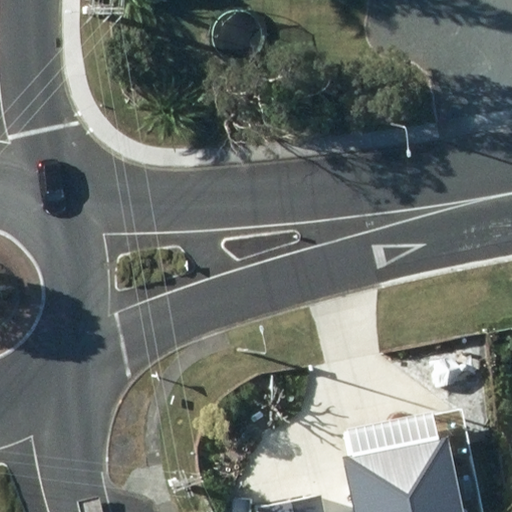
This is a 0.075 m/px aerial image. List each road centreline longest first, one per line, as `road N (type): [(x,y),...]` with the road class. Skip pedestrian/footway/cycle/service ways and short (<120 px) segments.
road 1 (residential): [(78,308),(511,192)]
road 2 (secondary): [(78,308),(72,346),(54,378),(26,404),(0,414)]
road 3 (secondary): [(0,204),(46,232),(68,264),(78,308)]
